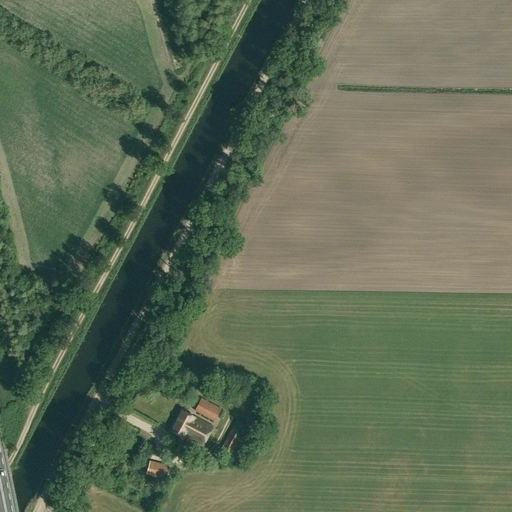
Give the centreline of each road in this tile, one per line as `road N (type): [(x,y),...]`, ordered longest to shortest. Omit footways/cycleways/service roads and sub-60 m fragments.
road 1 (track): [(308,0),(35,511)]
road 2 (track): [(0,479),(248,0)]
